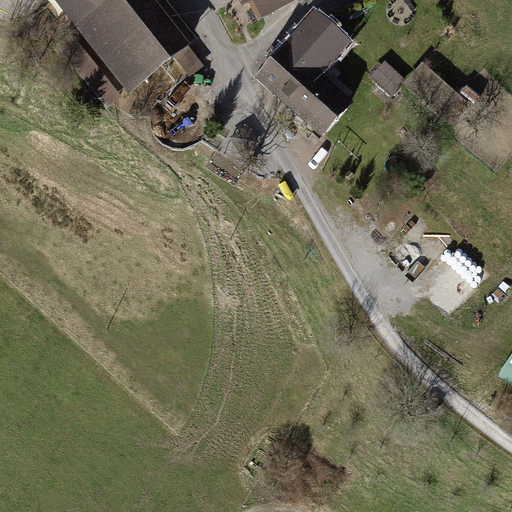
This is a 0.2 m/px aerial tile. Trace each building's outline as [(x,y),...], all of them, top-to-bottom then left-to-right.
[(200,42),(167,0),(44,0),(46,2),(48,0),(52,0),(75,29),(57,43),(107,109),(127,94),(129,97),(200,42)] [(249,5),(258,23),(301,0),(237,0),(242,9),(249,5)] [(269,66),(255,81),(322,142),(354,106),(322,77),(336,62),(300,30),(269,66)] [(391,98),(408,81),(387,61),(371,78),(391,98)] [(441,132),(469,102),(426,63),(398,93),(441,132)] [(375,231),(396,258),(416,244),(438,273),(454,262),(411,204),(375,231)]
